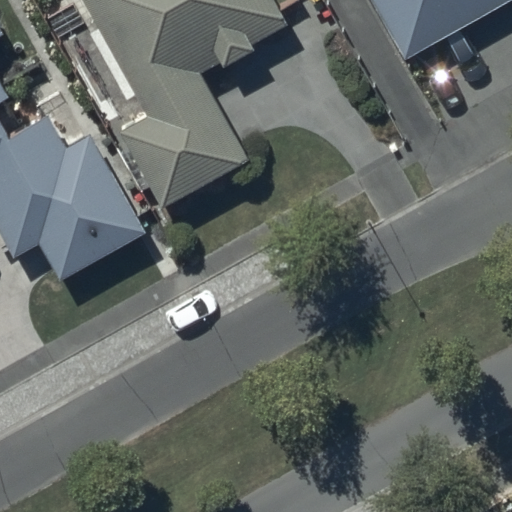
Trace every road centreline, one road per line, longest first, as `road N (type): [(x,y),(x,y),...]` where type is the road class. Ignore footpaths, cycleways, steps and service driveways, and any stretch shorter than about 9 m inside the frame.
road 1 (residential): [(0,478),(511,193)]
road 2 (residential): [(511,383),(283,511)]
